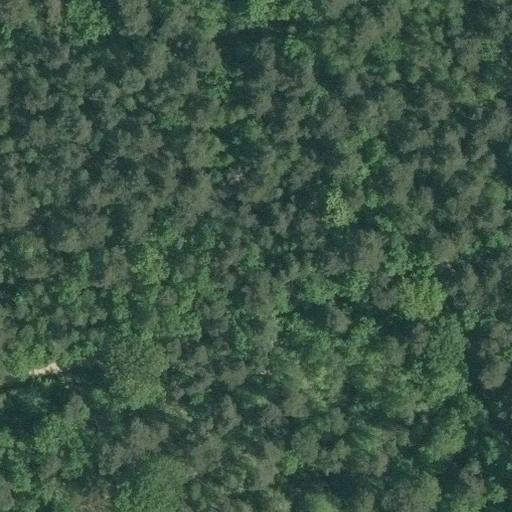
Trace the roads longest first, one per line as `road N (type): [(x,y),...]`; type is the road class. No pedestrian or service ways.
road 1 (track): [(430,266),(0,379)]
road 2 (track): [(430,266),(511,448)]
